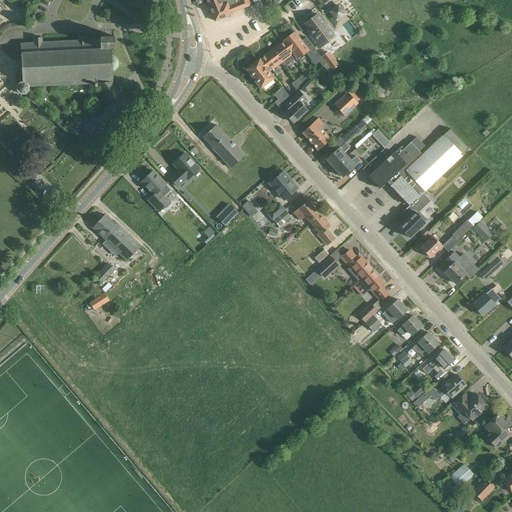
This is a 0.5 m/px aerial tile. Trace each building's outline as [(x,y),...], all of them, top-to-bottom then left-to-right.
[(205,0),(214,21),(231,14),(230,13),(250,5),(247,0),(205,0)] [(270,0),(265,0),(269,8),(274,7),(270,0)] [(327,11),(335,21),(345,13),(337,3),(327,11)] [(318,14),(305,24),(313,34),(310,36),(320,48),(334,37),(318,14)] [(319,62),(323,67),(326,65),(306,37),(302,41),(295,32),(284,40),(298,59),(306,53),(315,65),(319,62)] [(20,82),(17,86),(17,90),(21,93),(24,93),(26,93),(29,89),(29,86),(90,83),(90,86),(100,86),(111,104),(97,119),(95,117),(89,122),(86,119),(81,125),(92,136),(103,125),(107,130),(120,116),(131,104),(121,94),(120,95),(118,93),(114,87),(112,82),(113,82),(113,72),(114,71),(115,71),(115,70),(116,70),(117,69),(118,68),(118,67),(118,66),(119,66),(119,65),(119,64),(119,63),(119,62),(119,61),(119,60),(118,60),(118,59),(117,58),(117,57),(116,57),(116,56),(115,56),(114,56),(114,55),(113,55),(112,55),(111,55),(111,48),(115,48),(115,36),(113,36),(102,37),(100,37),(100,40),(86,40),(85,35),(78,36),(78,41),(42,43),(42,38),(34,38),(34,43),(21,44),(22,64),(23,82),(20,82)] [(284,41),(272,50),(284,67),(296,57),(298,60),(298,59),(284,40),(283,40),(284,41)] [(272,51),(260,59),(267,68),(270,65),(273,69),(281,63),(272,51)] [(329,52),(322,57),(331,69),(338,64),(329,52)] [(272,70),(273,69),(270,65),(267,68),(260,59),(260,60),(259,59),(246,69),(251,76),(256,72),(260,72),(263,76),(269,72),(266,68),(269,66),(272,70)] [(364,77),(371,72),(366,66),(360,70),(364,77)] [(274,78),(269,72),(263,76),(260,72),(256,72),(251,76),(260,89),(274,78)] [(311,78),(306,72),(294,80),(295,81),(299,87),(302,84),(305,84),(311,78)] [(274,95),(278,99),(286,91),(282,87),(274,95)] [(358,103),(354,98),(358,94),(352,88),(335,105),(345,115),(358,103)] [(286,91),(278,99),(274,103),(278,107),(290,96),(286,91)] [(299,91),(284,104),(289,110),(284,114),(293,124),(295,122),(297,125),(304,119),(302,116),(307,111),(301,105),(301,104),(306,99),(299,91)] [(68,118),(63,124),(72,134),(78,128),(68,118)] [(302,133),(318,150),(330,139),(320,127),(323,124),(318,118),(302,133)] [(343,137),(347,141),(367,124),(363,119),(343,137)] [(203,136),(203,137),(212,147),(212,148),(230,168),(231,167),(245,155),(226,135),(216,125),(203,136)] [(397,154),(395,151),(369,176),(380,188),(387,181),(391,184),(389,187),(404,203),(406,201),(409,205),(419,195),(424,189),(425,190),(469,147),(450,128),(422,154),(419,150),(411,141),(397,154)] [(354,146),(356,148),(374,132),(372,130),(354,146)] [(377,130),(372,135),(384,148),(389,143),(377,130)] [(326,159),(334,168),(347,157),(344,153),(349,148),(344,144),(339,148),(339,147),(338,148),(326,159)] [(187,178),(188,179),(199,168),(185,153),(174,164),(179,170),(176,173),(176,172),(170,178),(178,187),(187,178)] [(351,161),(347,157),(334,168),(343,177),(355,166),(355,165),(360,161),(356,156),(351,161)] [(142,181),(141,181),(154,195),(148,200),(159,211),(160,210),(164,206),(169,202),(170,201),(167,198),(165,195),(171,189),(153,170),(149,175),(146,174),(142,179),(142,181)] [(285,200),(299,188),(284,171),(281,174),(280,173),(278,175),(279,176),(271,183),(285,200)] [(36,180),(31,185),(36,189),(34,192),(39,196),(45,189),(36,180)] [(407,219),(399,227),(409,238),(419,229),(420,230),(425,225),(424,224),(428,220),(420,212),(431,201),(424,193),(424,192),(423,192),(406,209),(411,215),(407,219)] [(248,200),(241,206),(247,212),(250,209),(250,203),(248,200)] [(308,200),(295,212),(301,219),(305,216),(310,221),(319,213),(308,200)] [(272,220),(285,209),(280,203),(267,213),(272,220)] [(229,204),(216,217),(221,221),(225,226),(238,212),(234,208),(229,204)] [(280,226),(291,217),(285,210),(275,219),(280,226)] [(319,213),(310,221),(319,231),(316,234),(326,246),(335,239),(327,230),(331,226),(319,213)] [(105,215),(93,227),(103,237),(109,230),(121,241),(127,234),(116,224),(115,225),(105,215)] [(468,220),(467,219),(451,234),(453,236),(458,241),(474,226),(468,220)] [(480,221),(473,228),(479,235),(487,228),(480,221)] [(215,232),(210,227),(204,232),(209,237),(215,232)] [(106,240),(102,244),(111,252),(114,248),(118,252),(117,252),(118,253),(127,261),(140,247),(127,234),(121,241),(109,230),(103,237),(106,240)] [(432,236),(427,232),(428,231),(423,235),(421,237),(422,237),(423,236),(427,241),(421,247),(430,257),(442,246),(433,236),(432,236)] [(230,241),(212,256),(220,266),(232,256),(236,262),(246,254),(241,248),(237,251),(230,241)] [(329,254),(324,249),(314,258),(319,263),(329,254)] [(344,255),(342,256),(351,266),(347,269),(359,282),(364,278),(372,270),(361,257),(358,260),(352,253),(349,250),(348,250),(344,255)] [(454,252),(443,263),(449,269),(445,272),(456,284),(465,275),(470,279),(479,270),(479,269),(475,265),(471,262),(463,254),(459,257),(454,252)] [(497,257),(485,268),(491,275),(503,264),(497,257)] [(323,262),(315,269),(316,270),(321,275),(324,279),(332,272),(323,262)] [(108,263),(95,277),(102,283),(115,270),(108,263)] [(247,272),(236,281),(243,289),(260,275),(253,267),(251,268),(248,265),(244,269),(247,272)] [(359,282),(354,287),(362,296),(369,290),(378,300),(380,302),(382,300),(388,294),(381,286),(384,283),(372,270),(364,278),(359,282)] [(497,284),(509,296),(511,292),(511,275),(509,272),(497,284)] [(260,275),(243,289),(250,298),(261,289),(264,292),(268,288),(265,285),(267,283),(260,275)] [(306,279),(305,280),(310,285),(311,284),(314,281),(309,276),(306,279)] [(41,279),(34,286),(46,299),(45,300),(48,303),(56,296),(58,299),(63,295),(57,289),(53,292),(41,279)] [(486,294),(473,305),(482,315),(495,305),(495,304),(500,299),(492,289),(486,295),(486,294)] [(110,300),(105,293),(89,302),(94,310),(110,300)] [(275,306),(265,314),(272,323),(289,309),(281,300),(279,302),(277,299),(273,302),(275,306)] [(383,313),(382,314),(387,319),(392,324),(397,319),(407,310),(398,299),(388,308),(383,313)] [(164,305),(152,315),(158,321),(166,315),(172,322),(188,309),(181,301),(169,311),(164,305)] [(371,303),(358,315),(365,322),(373,315),(377,311),(372,305),(371,303)] [(178,330),(171,337),(176,343),(188,333),(183,328),(195,318),(188,309),(172,322),(178,330)] [(289,309),(272,323),(279,331),(289,322),(292,325),(296,322),(294,319),(296,317),(289,309)] [(79,318),(71,324),(73,328),(74,327),(84,342),(92,336),(82,321),(86,318),(82,311),(77,315),(79,318)] [(373,315),(365,322),(373,331),(382,324),(373,315)] [(404,325),(398,330),(403,336),(404,335),(407,339),(412,334),(422,326),(413,316),(403,324),(404,325)] [(191,336),(186,340),(189,343),(196,351),(212,337),(205,329),(193,339),(191,336)] [(304,339),(293,348),(300,356),(317,342),(310,334),(308,335),(305,332),(301,336),(304,339)] [(429,352),(439,343),(429,332),(419,341),(419,342),(413,348),(418,353),(422,357),(428,351),(429,352)] [(212,337),(196,351),(206,363),(210,359),(208,356),(219,346),(212,337)] [(128,338),(113,350),(119,357),(134,344),(128,338)] [(511,339),(503,348),(511,357),(511,339)] [(317,342),(300,356),(307,365),(318,356),(320,359),(325,355),(322,352),(324,351),(317,342)] [(397,343),(392,348),(397,354),(402,349),(397,343)] [(134,344),(119,357),(124,363),(139,351),(134,344)] [(429,363),(422,369),(427,374),(433,369),(438,374),(434,377),(438,381),(443,377),(447,374),(452,369),(448,365),(454,359),(444,349),(435,358),(435,359),(430,364),(429,363)] [(139,351),(124,363),(130,370),(145,357),(139,351)] [(407,356),(400,361),(406,367),(412,361),(407,356)] [(145,357),(130,370),(135,376),(150,364),(145,357)] [(215,365),(211,368),(213,371),(220,380),(236,366),(229,358),(217,368),(215,365)] [(331,373),(319,383),(327,393),(346,378),(338,369),(341,366),(336,359),(326,368),(331,373)] [(150,364),(135,376),(141,383),(156,370),(150,364)] [(236,366),(220,380),(230,391),(234,388),(232,385),(244,375),(236,366)] [(156,370),(141,383),(146,389),(161,377),(156,370)] [(427,391),(426,392),(431,397),(436,392),(440,397),(441,398),(448,392),(452,397),(466,385),(456,375),(451,379),(447,382),(443,377),(438,381),(427,391)] [(182,376),(177,380),(181,384),(186,380),(182,376)] [(161,377),(146,389),(152,396),(167,383),(161,377)] [(186,380),(181,384),(185,389),(189,385),(186,380)] [(170,382),(152,397),(162,408),(179,393),(170,382)] [(189,385),(185,389),(188,393),(193,389),(189,385)] [(239,393),(235,397),(237,400),(244,408),(260,395),(253,386),(242,396),(239,393)] [(193,389),(188,393),(192,398),(197,394),(193,389)] [(411,390),(405,395),(412,402),(418,397),(411,390)] [(436,392),(431,397),(435,401),(440,397),(436,392)] [(179,393),(162,408),(171,419),(188,404),(179,393)] [(465,411),(472,420),(487,407),(476,393),(470,399),(466,394),(453,405),(461,414),(465,411)] [(260,395),(244,408),(254,420),(259,416),(256,413),(268,403),(260,395)] [(200,397),(195,401),(199,406),(204,402),(200,397)] [(415,401),(413,403),(416,408),(421,403),(418,399),(415,401)] [(204,402),(199,406),(203,410),(207,406),(204,402)] [(188,404),(171,419),(180,429),(197,415),(188,404)] [(207,406),(203,410),(206,415),(211,411),(207,406)] [(211,411),(206,415),(210,419),(215,415),(211,411)] [(506,431),(506,429),(511,423),(511,420),(509,417),(506,419),(501,413),(486,426),(491,432),(487,436),(497,447),(510,436),(506,431)] [(197,415),(180,429),(189,440),(206,425),(197,415)] [(218,419),(213,423),(217,427),(222,423),(218,419)] [(222,423),(217,427),(221,432),(225,428),(222,423)] [(206,425),(189,440),(198,451),(215,436),(206,425)] [(445,435),(448,445),(449,447),(469,430),(465,426),(455,435),(454,433),(445,435)] [(225,428),(221,432),(225,436),(229,432),(225,428)] [(229,432),(225,436),(228,440),(233,437),(229,432)] [(215,436),(198,451),(207,462),(225,447),(215,436)] [(464,464),(449,477),(459,488),(474,475),(464,464)] [(485,479),(482,482),(472,491),(481,501),(494,488),(485,479)] [(442,483),(437,488),(442,492),(446,487),(442,483)] [(445,491),(440,496),(445,502),(451,497),(445,491)]
